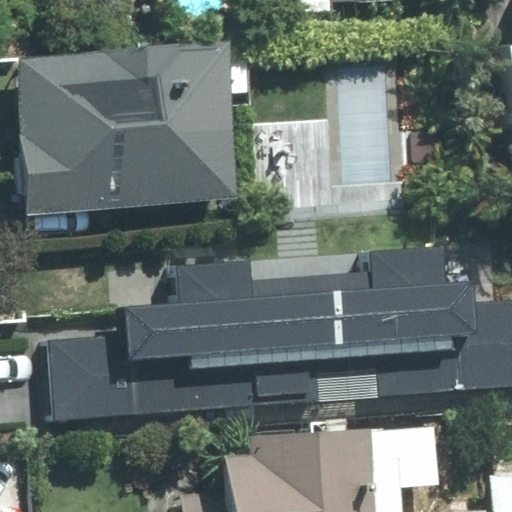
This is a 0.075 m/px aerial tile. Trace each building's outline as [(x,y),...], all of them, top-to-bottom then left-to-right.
[(334,0),(298,0),(298,12),(335,11),(334,0)] [(237,203),(233,35),(122,38),(122,47),(26,49),(30,208),(237,203)] [(485,277),(450,279),(448,241),(380,244),(381,265),(252,272),(251,258),(176,262),(178,294),(130,296),(132,336),(49,340),(53,409),(511,384),(511,296),(486,298),(485,277)] [(322,423),(251,425),(252,445),(232,445),(233,487),(183,489),(183,511),(489,511),(490,505),(426,507),(426,511),(410,511),(409,484),(440,483),(438,419),(355,422),(354,409),(321,411),(322,423)] [(511,511),(511,468),(498,469),(498,511),(511,511)]
